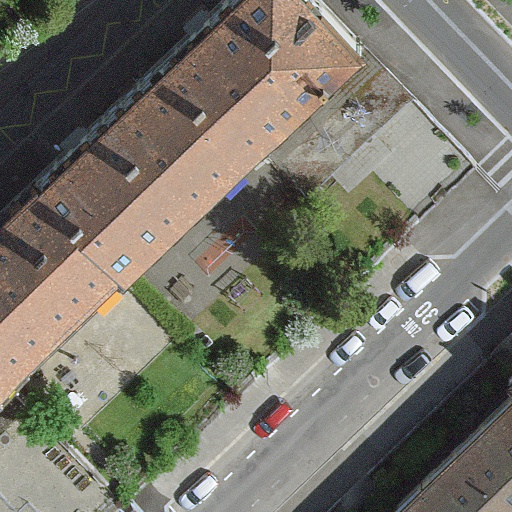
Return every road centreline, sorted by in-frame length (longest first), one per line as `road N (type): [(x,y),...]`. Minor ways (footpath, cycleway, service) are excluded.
road 1 (residential): [(511,226),(215,511)]
road 2 (residential): [(0,118),(125,0)]
road 3 (residential): [(426,0),(511,88)]
